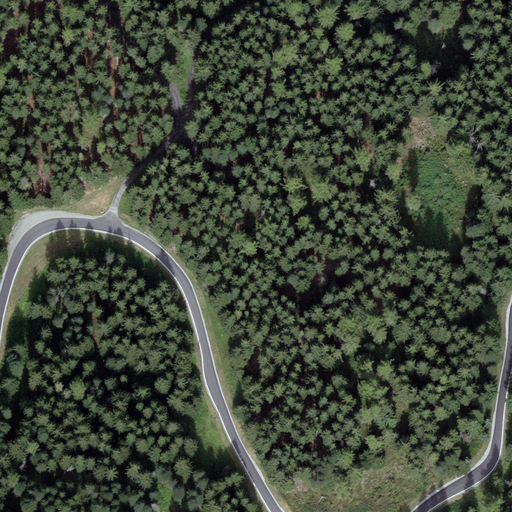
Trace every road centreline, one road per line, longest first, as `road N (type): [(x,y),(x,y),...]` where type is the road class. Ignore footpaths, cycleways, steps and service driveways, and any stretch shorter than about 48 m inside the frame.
road 1 (unclassified): [(277,511),(220,405),(194,308),(163,254),(110,226),(43,227),(11,266),(0,309)]
road 2 (track): [(110,226),(120,191),(187,113),(216,33),(252,0)]
road 3 (unclassified): [(511,332),(491,459),(481,474),(418,511)]
road 4 (track): [(91,0),(187,113)]
